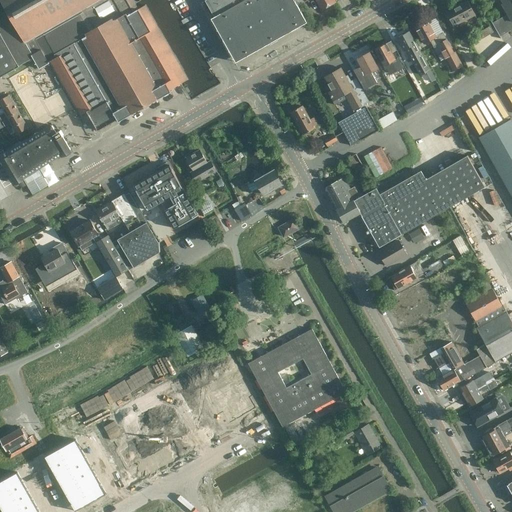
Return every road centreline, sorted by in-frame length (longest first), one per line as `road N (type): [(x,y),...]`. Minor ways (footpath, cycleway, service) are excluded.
road 1 (tertiary): [(484,511),(308,184)]
road 2 (unclassified): [(0,370),(86,328),(308,184)]
road 3 (tertiary): [(0,227),(239,89)]
road 4 (unclassified): [(433,511),(297,278)]
road 5 (unclassified): [(308,184),(511,47)]
road 6 (unclassified): [(250,83),(402,0)]
